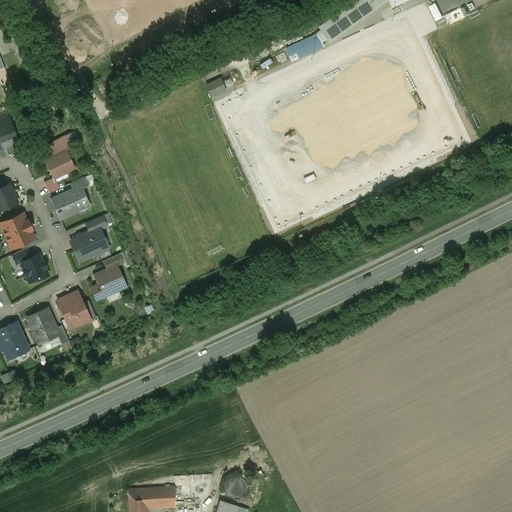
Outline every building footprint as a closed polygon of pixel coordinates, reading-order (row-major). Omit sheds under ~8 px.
[(356,0),(320,26),(331,40),(388,0),(391,0),(393,7),(407,0),(356,0)] [(318,33),(287,47),(293,60),(324,45),(318,33)] [(235,74),(223,80),(227,88),(238,83),(235,74)] [(212,81),(205,84),(211,97),(225,90),(220,81),(213,84),(212,81)] [(65,135),(46,145),(52,158),(66,151),(65,148),(70,145),(65,135)] [(52,158),(45,161),(53,177),(55,177),(65,172),(66,173),(75,168),(66,151),(52,158)] [(65,172),(55,177),(57,181),(68,176),(66,173),(65,172)] [(85,176),(70,183),(73,189),(80,186),(81,187),(88,184),(85,176)] [(55,177),(53,177),(44,182),(49,193),(60,188),(57,181),(55,177)] [(0,187),(0,209),(17,202),(9,184),(0,187)] [(69,194),(52,202),(60,218),(77,210),(76,208),(88,203),(81,187),(80,186),(73,189),(67,191),(69,194)] [(22,213),(0,222),(0,224),(5,236),(30,225),(28,222),(26,221),(22,213)] [(102,215),(85,222),(89,231),(98,226),(99,229),(107,226),(102,215)] [(30,225),(5,236),(11,248),(19,244),(24,242),(34,238),(30,229),(31,228),(30,225)] [(89,231),(85,232),(86,235),(70,242),(79,261),(100,252),(102,248),(107,246),(99,229),(98,226),(89,231)] [(22,250),(11,255),(16,265),(20,263),(20,262),(32,257),(28,247),(22,250)] [(119,253),(104,260),(107,269),(116,265),(116,266),(123,262),(119,253)] [(32,257),(20,262),(20,263),(29,281),(37,278),(38,279),(48,274),(45,268),(46,267),(44,262),(42,262),(38,254),(32,257)] [(100,284),(91,288),(96,299),(125,286),(116,266),(116,265),(107,269),(96,274),(100,284)] [(73,292),(57,300),(68,325),(75,322),(77,325),(90,319),(82,303),(79,304),(73,292)] [(95,317),(88,300),(82,303),(90,319),(95,317)] [(47,308),(26,317),(38,343),(59,334),(47,308)] [(15,322),(0,328),(0,330),(1,332),(0,332),(0,350),(4,349),(8,358),(28,349),(15,322)] [(66,335),(58,338),(61,345),(69,341),(66,335)] [(4,382),(19,377),(16,369),(1,374),(4,382)] [(127,488),(128,499),(146,498),(146,506),(174,505),(174,486),(127,488)] [(146,498),(128,499),(128,511),(146,511),(146,506),(146,498)] [(215,511),(234,511),(237,506),(220,500),(215,511)]
